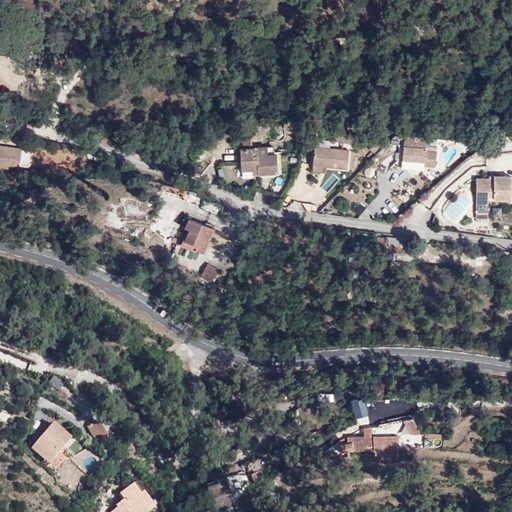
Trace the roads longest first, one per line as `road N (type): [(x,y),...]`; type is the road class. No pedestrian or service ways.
road 1 (primary): [(511,366),(408,354),(254,360),(184,331),(93,273),(0,244)]
road 2 (unclassified): [(511,245),(263,209),(75,143),(0,126)]
road 3 (track): [(42,133),(81,67),(398,15),(357,0)]
road 4 (unknown): [(511,142),(472,159),(406,230)]
